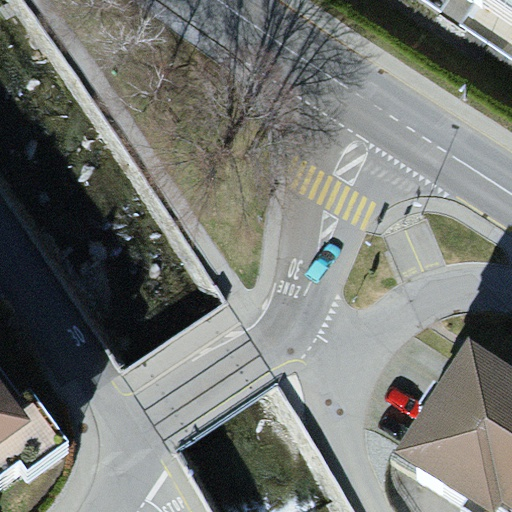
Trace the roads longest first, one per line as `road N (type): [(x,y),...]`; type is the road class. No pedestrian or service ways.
road 1 (residential): [(383,118),(324,267),(278,345),(127,445)]
road 2 (residential): [(0,248),(127,445)]
road 3 (tertiary): [(226,0),(383,118)]
road 4 (tertiary): [(383,118),(511,196)]
